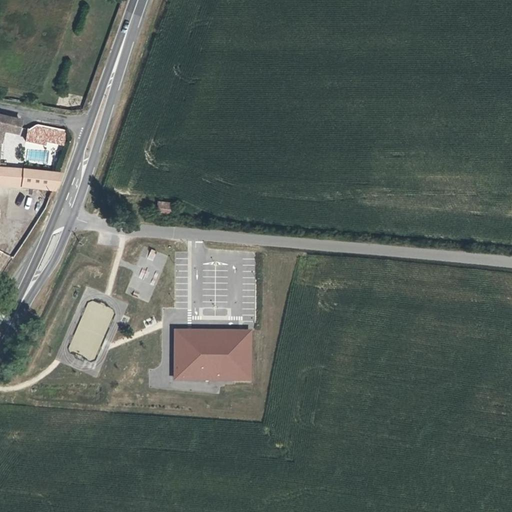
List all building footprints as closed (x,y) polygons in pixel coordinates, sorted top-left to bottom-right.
[(17,134),(20,121),(0,116),(0,168),(4,168),(4,165),(0,164),(0,141),(0,140),(3,131),(17,134)] [(28,129),(28,142),(45,145),(47,139),(63,142),(65,130),(38,125),(35,125),(28,129)] [(5,134),(16,137),(17,134),(3,131),(0,140),(3,141),(5,134)] [(4,168),(0,168),(0,184),(21,186),(22,170),(4,168)] [(58,174),(22,170),(21,186),(54,189),(61,174),(58,174)] [(161,201),(158,215),(172,217),(174,204),(161,201)] [(252,330),(175,329),(175,380),(236,380),(252,380),(252,330)]
